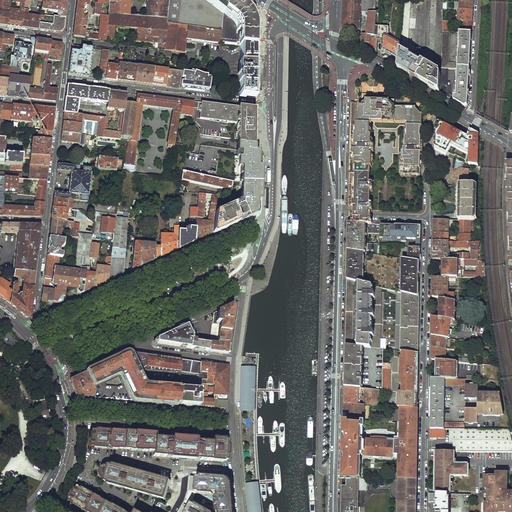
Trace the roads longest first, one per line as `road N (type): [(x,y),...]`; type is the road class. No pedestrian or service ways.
road 1 (residential): [(421,511),(427,216)]
road 2 (primary): [(339,239),(333,511)]
road 3 (residential): [(63,81),(269,105)]
road 4 (secondary): [(66,361),(244,277)]
road 5 (residential): [(268,223),(244,226),(92,296)]
road 6 (primary): [(320,0),(319,79),(336,184)]
road 7 (residential): [(263,243),(231,240),(97,305)]
road 8 (residential): [(61,406),(229,415)]
road 9 (residential): [(92,296),(35,315),(46,222)]
road 10 (secondary): [(273,153),(280,0)]
road 11 (secondary): [(339,51),(468,120)]
road 12 (residential): [(478,0),(468,120)]
